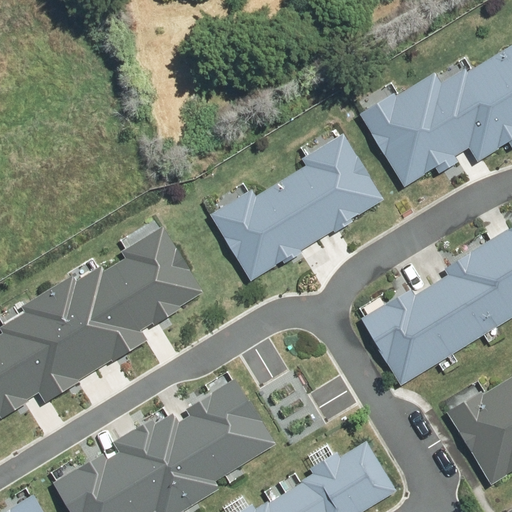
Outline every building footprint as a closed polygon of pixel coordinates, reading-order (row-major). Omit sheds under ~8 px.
[(438,69),(365,115),(411,188),(488,139),(498,155),(511,146),(511,45),(448,85),(438,69)] [(208,197),(255,273),(386,192),(339,116),(296,142),(307,160),(254,193),(243,175),(208,197)] [(0,417),(207,290),(164,221),(125,245),(132,256),(89,283),(82,271),(5,319),(10,328),(0,334),(0,417)] [(406,382),(511,315),(511,230),(392,306),(385,295),(361,310),(406,382)] [(78,453),(50,469),(74,511),(161,511),(165,509),(166,511),(173,511),(221,484),(218,479),(286,440),(242,364),(208,383),(211,389),(83,463),(78,453)] [(487,388),(455,409),(503,485),(511,479),(511,385),(493,397),(487,388)] [(362,511),(394,492),(363,443),(341,457),(335,447),(311,461),(318,471),(260,507),(253,497),(230,511),(229,511),(362,511)] [(52,511),(40,491),(1,511),(52,511)]
